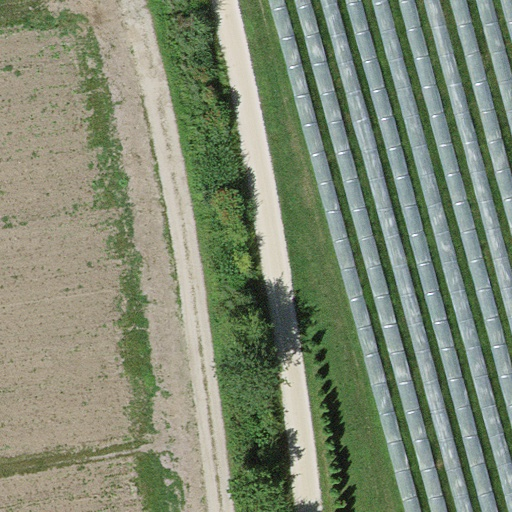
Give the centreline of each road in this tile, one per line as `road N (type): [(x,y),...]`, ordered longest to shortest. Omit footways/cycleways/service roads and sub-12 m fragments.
road 1 (track): [(224,511),(194,291),(125,0)]
road 2 (track): [(309,511),(273,256),(223,0)]
